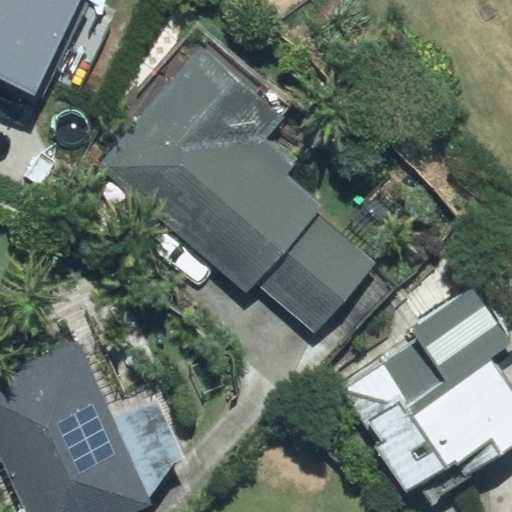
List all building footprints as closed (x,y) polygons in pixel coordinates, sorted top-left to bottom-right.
[(0,0),(0,47),(41,67),(73,0),(0,0)] [(388,242),(329,195),(343,177),(279,126),(307,91),(223,23),(113,159),(320,325),(388,242)] [(410,156),(362,208),(406,248),(453,196),(410,156)] [(440,316),(352,375),(429,489),(511,433),(511,289),(493,261),(430,302),(440,316)] [(96,511),(167,480),(95,323),(0,366),(0,423),(40,511),(96,511)] [(273,418),(230,385),(202,422),(246,455),(273,418)]
